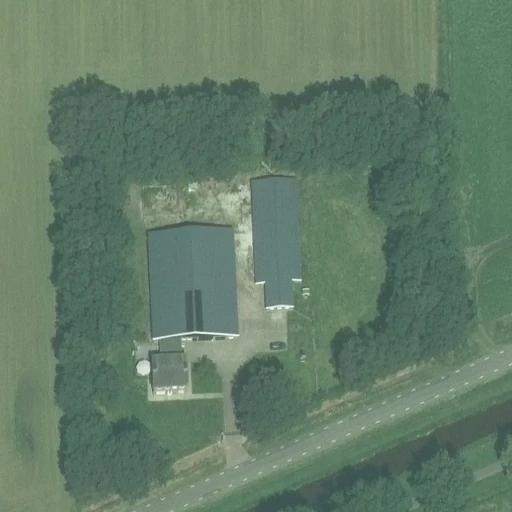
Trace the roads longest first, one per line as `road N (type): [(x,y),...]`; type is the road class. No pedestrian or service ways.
road 1 (unclassified): [(155,511),(511,356)]
road 2 (unclassified): [(394,511),(511,460)]
